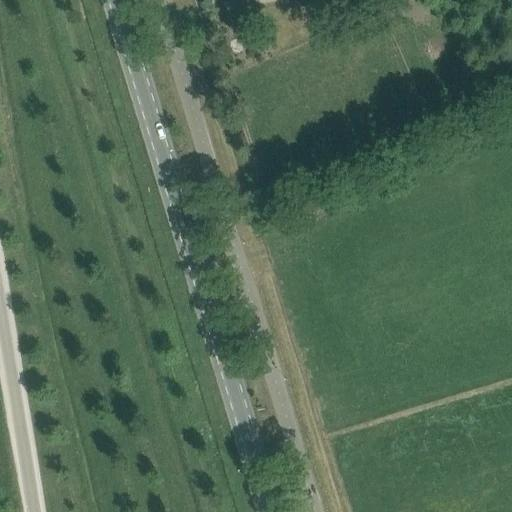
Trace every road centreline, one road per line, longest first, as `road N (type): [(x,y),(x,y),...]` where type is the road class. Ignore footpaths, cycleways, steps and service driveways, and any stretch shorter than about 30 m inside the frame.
road 1 (tertiary): [(270,511),(116,0)]
road 2 (unclassified): [(0,315),(28,511)]
